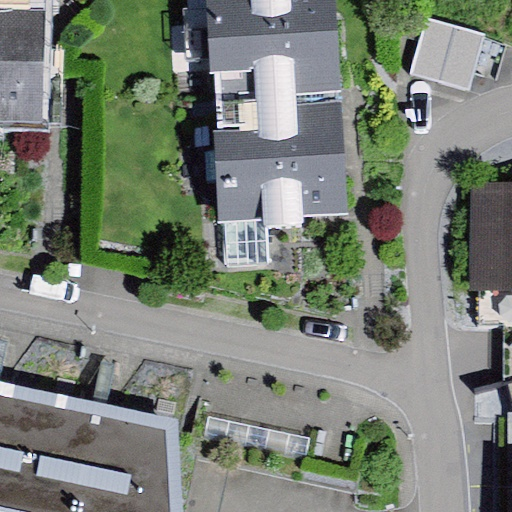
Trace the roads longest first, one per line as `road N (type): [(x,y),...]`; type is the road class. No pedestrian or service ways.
road 1 (residential): [(440,385),(0,295)]
road 2 (residential): [(511,114),(482,122),(443,153),(440,385)]
road 3 (residential): [(449,511),(440,385)]
